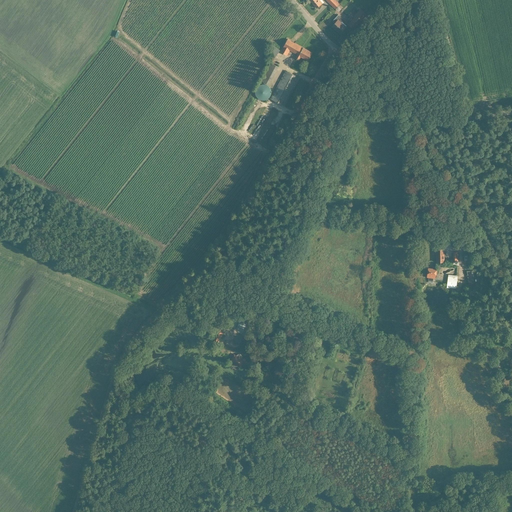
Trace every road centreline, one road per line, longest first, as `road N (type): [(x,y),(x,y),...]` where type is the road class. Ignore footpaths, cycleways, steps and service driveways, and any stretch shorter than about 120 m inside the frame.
road 1 (track): [(332,45),(207,261),(122,355),(66,511)]
road 2 (track): [(423,117),(422,129),(511,279)]
